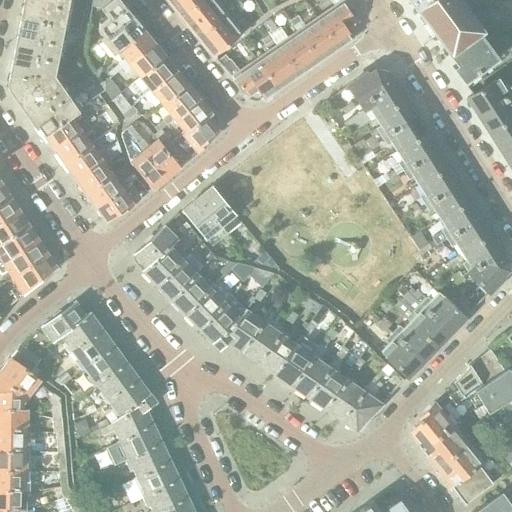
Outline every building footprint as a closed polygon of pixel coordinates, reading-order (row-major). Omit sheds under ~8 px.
[(24,0),(21,18),(63,26),(68,0),(67,0),(24,0)] [(93,0),(92,8),(101,9),(110,2),(108,0),(93,0)] [(141,32),(140,29),(135,24),(115,0),(112,0),(110,2),(101,9),(106,15),(98,22),(98,29),(102,35),(99,37),(113,54),(117,50),(141,32)] [(166,0),(180,16),(200,0),(166,0)] [(200,0),(180,16),(196,36),(226,12),(216,0),(200,0)] [(317,16),(339,48),(352,38),(345,29),(356,22),(343,3),(344,3),(342,0),(330,0),(334,5),(317,16)] [(407,0),(449,57),(481,34),(484,31),(461,0),(407,0)] [(226,12),(196,36),(214,59),(217,57),(215,55),(239,36),(240,38),(244,34),(232,19),(241,12),(235,4),(226,12)] [(339,48),(317,16),(296,30),(318,62),(339,48)] [(37,74),(54,73),(58,52),(63,26),(21,18),(11,69),(37,74)] [(318,62),(296,30),(287,37),(280,27),(277,29),(270,19),(263,25),(270,35),(298,75),(318,62)] [(122,68),(152,43),(149,39),(151,38),(142,27),(140,29),(141,32),(117,50),(124,58),(118,64),(108,72),(112,76),(122,68)] [(481,34),(449,57),(456,65),(452,68),(464,83),(498,58),(481,34)] [(511,40),(507,34),(500,39),(511,55),(511,40)] [(277,90),(298,75),(270,35),(262,40),(266,45),(273,40),(276,44),(256,58),(277,90)] [(132,67),(139,77),(165,55),(158,47),(156,48),(152,43),(122,68),(125,72),(132,67)] [(277,90),(256,58),(240,69),(230,58),(229,59),(225,54),(217,61),(221,67),(232,80),(233,78),(246,97),(256,90),(263,100),(277,90)] [(141,92),(144,96),(175,71),(172,67),(174,66),(165,55),(139,77),(147,86),(141,92)] [(9,89),(42,135),(78,110),(78,109),(53,74),(54,73),(37,74),(11,69),(8,83),(9,89)] [(156,97),(162,105),(188,84),(181,75),(179,76),(175,71),(144,96),(137,102),(141,106),(144,103),(147,105),(156,97)] [(347,87),(358,104),(392,83),(386,73),(375,71),(367,76),(366,74),(347,87)] [(82,82),(79,84),(82,90),(84,89),(91,99),(99,93),(101,92),(96,84),(97,80),(98,79),(95,73),(94,73),(82,81),(82,82)] [(105,90),(112,100),(120,94),(121,93),(109,78),(104,82),(105,90)] [(467,99),(478,115),(511,93),(511,89),(508,84),(504,87),(498,78),(473,95),(467,99)] [(97,80),(96,84),(101,92),(104,89),(97,80)] [(375,117),(405,98),(395,81),(392,83),(358,104),(363,110),(343,123),(350,134),(375,117)] [(167,126),(199,101),(194,95),(196,94),(188,84),(162,105),(167,111),(161,117),(164,120),(154,127),(155,128),(151,132),(155,136),(162,130),(161,130),(167,126)] [(489,132),(511,117),(511,93),(478,115),(489,132)] [(120,94),(112,100),(122,114),(131,107),(120,94)] [(376,140),(381,137),(416,115),(405,98),(375,117),(380,125),(370,133),(372,136),(365,141),(363,139),(352,146),(356,153),(376,140)] [(182,136),(206,117),(210,114),(209,113),(210,111),(204,103),(202,104),(199,101),(167,126),(168,126),(171,124),(175,129),(178,126),(183,132),(181,134),(182,136)] [(346,113),(355,108),(351,102),(343,108),(342,106),(330,114),(334,121),(346,113)] [(131,107),(122,114),(125,118),(130,118),(134,115),(135,116),(136,114),(136,110),(132,106),(131,107)] [(54,148),(95,118),(92,114),(87,118),(80,108),(78,109),(78,110),(42,135),(49,145),(51,144),(54,148)] [(396,151),(427,131),(416,115),(381,137),(387,145),(391,143),(396,151)] [(182,136),(196,153),(208,143),(206,141),(213,136),(215,129),(206,117),(182,136)] [(499,148),(511,140),(511,117),(489,132),(499,148)] [(56,155),(62,164),(92,143),(86,135),(91,130),(90,129),(91,129),(91,128),(99,123),(95,118),(54,148),(58,153),(56,155)] [(179,167),(165,150),(156,139),(148,145),(143,139),(142,139),(137,132),(136,133),(130,125),(127,128),(126,129),(166,178),(179,167)] [(166,178),(126,129),(122,132),(121,136),(125,146),(131,144),(139,153),(129,161),(152,189),(166,178)] [(172,144),(162,130),(155,136),(154,136),(156,139),(165,150),(172,144)] [(398,162),(403,170),(438,149),(427,131),(396,151),(402,159),(398,162)] [(376,140),(356,153),(359,159),(372,151),(371,150),(379,145),(376,140)] [(510,166),(511,164),(511,140),(499,148),(510,166)] [(74,177),(119,146),(117,141),(106,149),(105,148),(105,149),(102,146),(96,150),(92,143),(62,164),(70,174),(72,173),(74,177)] [(178,145),(175,141),(172,144),(165,150),(179,167),(180,166),(189,159),(186,154),(178,145)] [(76,184),(83,194),(113,173),(105,163),(112,158),(121,151),(119,146),(74,177),(78,183),(76,184)] [(418,184),(448,165),(438,149),(403,170),(409,179),(412,176),(418,184)] [(378,188),(398,174),(395,170),(387,175),(379,162),(367,170),(378,188)] [(419,196),(424,204),(459,182),(448,165),(418,184),(423,193),(419,196)] [(96,207),(130,183),(137,178),(133,173),(126,178),(125,176),(121,179),(122,181),(119,183),(113,173),(83,194),(90,204),(92,202),(96,207)] [(398,174),(378,188),(387,203),(392,200),(385,190),(391,187),(393,186),(392,184),(401,179),(398,174)] [(434,210),(439,218),(470,199),(459,182),(424,204),(430,213),(434,210)] [(130,183),(96,207),(103,218),(110,219),(120,212),(120,214),(133,205),(148,193),(144,187),(136,193),(130,183)] [(198,199),(227,233),(240,222),(235,216),(234,215),(211,187),(198,199)] [(0,204),(10,198),(4,189),(1,191),(0,189),(0,204)] [(0,224),(16,214),(14,210),(16,209),(10,198),(0,204),(0,224)] [(233,240),(227,233),(198,199),(182,211),(206,240),(212,246),(222,238),(228,244),(233,240)] [(418,248),(422,254),(481,216),(470,199),(439,218),(445,227),(441,230),(442,231),(432,238),(433,240),(431,241),(431,240),(418,248)] [(411,214),(419,208),(416,203),(408,209),(411,213),(411,214)] [(414,218),(422,213),(419,208),(411,214),(414,218)] [(0,244),(28,227),(22,218),(20,220),(16,214),(0,224),(0,244)] [(462,253),(492,234),(481,216),(422,254),(427,262),(437,255),(435,252),(444,247),(441,242),(447,238),(452,246),(456,244),(462,253)] [(182,234),(190,228),(186,222),(178,229),(182,234)] [(134,254),(146,267),(154,260),(158,260),(163,256),(162,252),(170,246),(176,239),(178,238),(165,225),(164,227),(134,254)] [(0,265),(35,243),(32,239),(35,237),(28,227),(0,244),(0,265)] [(454,282),(501,252),(503,251),(492,234),(462,253),(466,260),(462,263),(467,270),(466,272),(462,275),(459,271),(451,276),(454,282)] [(0,276),(5,273),(9,280),(45,257),(47,256),(41,247),(38,248),(35,243),(0,265),(0,276)] [(177,266),(184,259),(185,258),(176,249),(175,250),(170,246),(162,252),(163,256),(158,260),(154,260),(146,267),(142,271),(157,286),(168,275),(173,275),(177,271),(177,266)] [(278,268),(264,251),(253,263),(278,270),(278,268)] [(208,264),(214,257),(215,257),(210,252),(203,259),(208,264)] [(501,252),(454,282),(457,285),(464,281),(471,287),(476,282),(488,293),(503,278),(503,276),(502,275),(507,271),(507,270),(508,263),(501,252)] [(45,257),(9,280),(14,287),(5,294),(12,305),(46,277),(47,275),(50,265),(45,257)] [(157,286),(170,300),(181,290),(187,290),(191,286),(191,280),(198,274),(199,272),(191,264),(189,265),(184,259),(177,266),(177,271),(173,275),(168,275),(157,286)] [(245,279),(253,268),(234,263),(231,268),(245,279)] [(221,279),(229,271),(224,267),(220,270),(216,274),(221,279)] [(170,300),(184,314),(195,304),(199,304),(204,299),(204,295),(213,287),(213,286),(206,280),(205,278),(203,279),(198,274),(191,280),(191,286),(187,290),(181,290),(170,300)] [(184,314),(199,330),(210,320),(214,320),(219,315),(219,310),(226,303),(232,296),(218,281),(213,286),(213,287),(204,295),(204,299),(199,304),(195,304),(184,314)] [(465,318),(442,296),(438,292),(431,300),(427,296),(425,298),(417,290),(415,292),(412,288),(408,292),(450,333),(465,318)] [(260,302),(266,293),(260,289),(254,298),(260,302)] [(436,347),(450,333),(408,292),(394,306),(410,322),(436,347)] [(249,307),(255,299),(250,295),(244,303),(249,307)] [(442,296),(465,318),(472,311),(460,300),(454,305),(443,295),(442,296)] [(230,325),(241,315),(245,309),(232,296),(226,303),(219,310),(219,315),(214,320),(210,320),(199,330),(212,343),(223,332),(228,332),(231,329),(230,325)] [(276,313),(281,304),(276,301),(270,309),(276,313)] [(59,338),(83,320),(72,305),(39,329),(50,344),(59,338)] [(318,330),(331,312),(322,305),(303,332),(309,336),(315,328),(318,330)] [(227,342),(240,350),(250,338),(248,333),(252,329),(256,327),(262,319),(246,308),(245,309),(241,315),(230,325),(231,329),(228,332),(223,332),(212,343),(218,350),(227,342)] [(292,324),(298,316),(293,312),(287,321),(292,324)] [(85,342),(99,332),(88,316),(83,320),(59,338),(63,344),(61,345),(68,354),(75,349),(80,350),(84,347),(85,342)] [(391,324),(384,317),(380,321),(388,328),(391,324)] [(240,350),(257,362),(266,349),(265,345),(268,339),(273,338),(279,331),(272,326),(273,325),(263,318),(262,319),(256,327),(252,329),(248,333),(250,338),(240,350)] [(388,328),(380,321),(376,325),(382,331),(384,332),(388,328)] [(423,361),(436,347),(410,322),(403,328),(399,325),(392,332),(423,361)] [(423,361),(392,332),(388,328),(384,332),(382,331),(379,334),(388,343),(381,352),(385,355),(384,356),(406,378),(423,361)] [(257,362),(273,374),(282,361),(281,356),(285,352),(289,351),(295,342),(289,338),(290,336),(280,329),(279,331),(273,338),(268,339),(265,345),(266,349),(257,362)] [(96,358),(111,348),(99,332),(85,342),(84,347),(80,350),(75,349),(68,354),(69,355),(70,354),(75,360),(73,362),(80,371),(87,365),(92,367),(96,364),(96,358)] [(331,339),(325,336),(319,344),(325,348),(331,339)] [(273,374),(290,385),(299,373),(298,368),(301,363),(306,362),(315,349),(307,344),(305,347),(296,341),(295,342),(289,351),(285,352),(281,356),(282,361),(273,374)] [(39,354),(45,349),(45,348),(41,344),(34,350),(37,353),(39,355),(39,354)] [(317,375),(322,374),(328,365),(322,361),(323,359),(317,355),(320,353),(325,348),(319,344),(315,349),(306,362),(301,363),(298,368),(299,373),(290,385),(307,397),(316,384),(314,379),(317,375)] [(34,367),(40,360),(21,345),(19,347),(11,357),(31,372),(36,376),(39,371),(34,367)] [(342,359),(348,350),(343,346),(336,355),(342,359)] [(85,378),(92,387),(99,382),(103,383),(108,379),(108,375),(123,364),(111,348),(96,358),(96,364),(92,367),(87,365),(80,371),(81,372),(82,370),(87,377),(85,378)] [(480,358),(493,378),(504,371),(489,348),(488,349),(489,350),(480,358)] [(53,367),(61,361),(60,360),(57,356),(49,362),(52,366),(53,367)] [(359,371),(365,362),(359,358),(353,367),(359,371)] [(480,358),(470,366),(482,385),(493,378),(480,358)] [(9,360),(0,372),(0,380),(5,384),(5,388),(10,392),(15,391),(26,400),(39,383),(9,360)] [(105,404),(106,403),(113,398),(118,399),(122,396),(122,392),(136,382),(123,364),(108,375),(108,379),(103,383),(99,382),(92,387),(93,388),(94,387),(99,393),(97,394),(105,404)] [(307,397),(323,408),(332,396),(331,391),(334,386),(339,385),(345,377),(339,373),(340,371),(330,364),(328,365),(322,374),(317,375),(314,379),(316,384),(307,397)] [(464,398),(474,390),(482,385),(470,366),(469,366),(454,382),(459,390),(449,396),(454,403),(464,397),(464,398)] [(511,396),(511,372),(508,368),(504,371),(493,378),(482,385),(474,390),(488,412),(511,396)] [(374,377),(362,389),(356,397),(351,398),(348,404),(348,409),(340,420),(351,428),(352,428),(354,429),(357,429),(359,427),(382,403),(373,397),(375,395),(371,391),(379,382),(386,375),(381,370),(374,377)] [(62,386),(70,379),(66,374),(58,380),(62,386)] [(323,408),(340,420),(348,409),(348,404),(351,398),(356,397),(362,389),(355,384),(356,382),(346,375),(345,377),(339,385),(334,386),(331,391),(332,396),(323,408)] [(21,406),(26,400),(15,391),(10,392),(5,388),(5,384),(0,380),(0,410),(21,410),(21,406)] [(109,411),(115,419),(125,412),(129,412),(134,409),(134,405),(146,396),(136,382),(122,392),(122,396),(118,399),(113,398),(106,403),(111,409),(109,411)] [(75,401),(83,395),(79,389),(71,396),(75,401)] [(44,405),(59,410),(58,399),(52,395),(44,405)] [(117,441),(115,442),(125,438),(125,434),(130,431),(135,433),(150,426),(143,413),(152,405),(146,396),(134,405),(134,409),(129,412),(125,412),(115,419),(108,425),(89,433),(92,440),(101,435),(102,437),(112,432),(117,441)] [(511,396),(488,412),(479,418),(486,429),(495,423),(496,424),(511,413),(511,396)] [(421,450),(453,423),(435,400),(418,418),(419,419),(417,421),(418,422),(413,427),(412,436),(417,442),(416,443),(421,450)] [(60,419),(59,410),(44,405),(43,406),(50,408),(51,418),(60,419)] [(96,411),(95,410),(93,405),(82,410),(85,417),(96,411)] [(0,410),(0,433),(0,434),(8,434),(10,432),(26,432),(26,413),(26,410),(21,410),(0,410)] [(463,423),(472,417),(469,412),(460,418),(463,423)] [(62,433),(60,419),(51,418),(52,433),(62,433)] [(78,438),(89,433),(108,425),(106,420),(95,424),(96,425),(88,429),(84,420),(73,425),(78,438)] [(421,450),(437,469),(469,443),(453,423),(421,450)] [(159,445),(150,426),(135,433),(130,431),(125,434),(125,438),(115,442),(120,454),(122,453),(125,460),(123,461),(133,457),(134,453),(140,450),(144,452),(159,445)] [(25,452),(26,432),(10,432),(8,434),(0,434),(0,433),(0,453),(7,454),(9,451),(25,452)] [(63,453),(62,433),(52,433),(52,435),(54,435),(56,453),(63,453)] [(511,441),(500,450),(500,451),(511,467),(511,441)] [(452,488),(479,465),(484,461),(469,443),(437,469),(450,486),(452,488)] [(168,464),(159,445),(144,452),(140,450),(134,453),(133,457),(123,461),(129,472),(131,471),(134,478),(132,479),(132,480),(141,476),(142,471),(149,468),(154,470),(168,464)] [(25,472),(25,452),(9,451),(7,454),(0,453),(0,473),(0,475),(7,475),(9,472),(25,472)] [(65,472),(63,453),(56,453),(58,472),(65,472)] [(176,482),(168,464),(154,470),(149,468),(142,471),(141,476),(132,480),(133,480),(106,492),(109,500),(129,490),(137,490),(139,489),(143,496),(141,497),(141,498),(150,494),(151,489),(157,486),(162,488),(176,482)] [(479,465),(452,488),(463,503),(496,480),(499,478),(499,477),(503,475),(497,466),(493,469),(492,468),(485,473),(479,465)] [(116,473),(113,467),(104,471),(107,477),(116,473)] [(25,491),(25,472),(9,472),(7,475),(0,475),(0,473),(0,493),(7,494),(9,491),(25,491)] [(67,488),(65,472),(58,472),(59,487),(55,488),(56,489),(67,488)] [(57,483),(57,474),(48,473),(48,483),(57,483)] [(185,500),(176,482),(162,488),(157,486),(151,489),(150,494),(141,498),(146,509),(148,508),(149,511),(159,511),(160,508),(166,505),(170,507),(185,500)] [(62,498),(70,493),(67,488),(56,489),(56,494),(60,494),(60,495),(62,498)] [(24,511),(25,491),(9,491),(7,494),(0,493),(0,511),(24,511)] [(62,498),(70,509),(78,504),(72,496),(70,493),(62,498)] [(510,511),(511,511),(511,506),(502,493),(474,511),(510,511)] [(190,511),(185,500),(170,507),(166,505),(160,508),(159,511),(190,511)] [(128,511),(133,510),(130,503),(121,508),(122,511),(128,511)]
